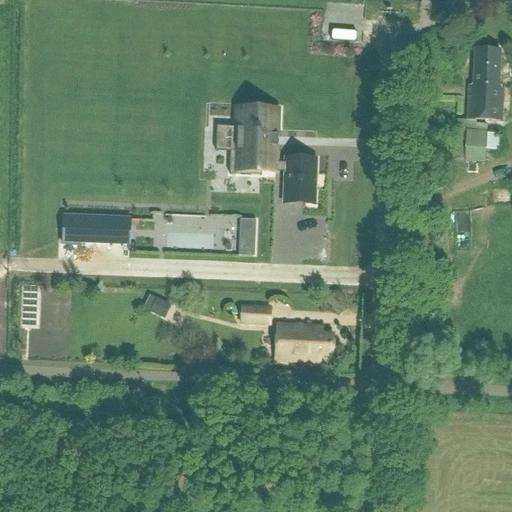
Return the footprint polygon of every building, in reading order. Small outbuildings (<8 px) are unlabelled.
[(304,30),(308,95),(330,94),(327,29),(304,30)] [(468,88),(467,121),(502,122),(504,89),(499,89),(501,52),(474,51),(473,88),(468,88)] [(284,204),(312,206),(314,161),(285,160),(285,164),(275,164),(276,112),(236,110),(235,154),(229,154),(228,176),(261,177),(261,173),(285,174),(284,204)] [(466,133),(465,163),(486,164),(486,151),(498,151),(498,135),(466,133)] [(130,221),(63,219),(62,245),(80,246),(81,244),(129,246),(130,221)] [(449,287),(449,278),(436,278),(436,287),(433,287),(433,302),(453,302),(453,287),(449,287)] [(171,307),(149,296),(142,310),(164,320),(171,307)] [(271,327),(272,310),(241,309),(240,326),(271,327)] [(332,358),(333,337),(322,337),(322,329),(277,326),(275,362),(321,365),(321,357),(332,358)]
